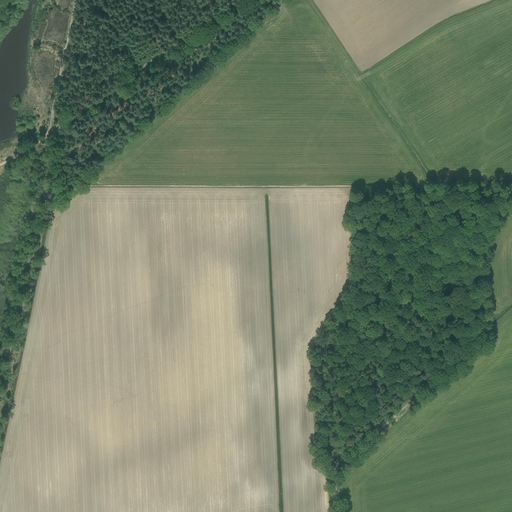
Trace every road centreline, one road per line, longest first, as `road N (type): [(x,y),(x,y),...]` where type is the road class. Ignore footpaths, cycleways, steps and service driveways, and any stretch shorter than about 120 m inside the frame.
road 1 (track): [(511,210),(483,256),(481,335),(334,462),(338,511)]
road 2 (track): [(48,132),(176,39)]
